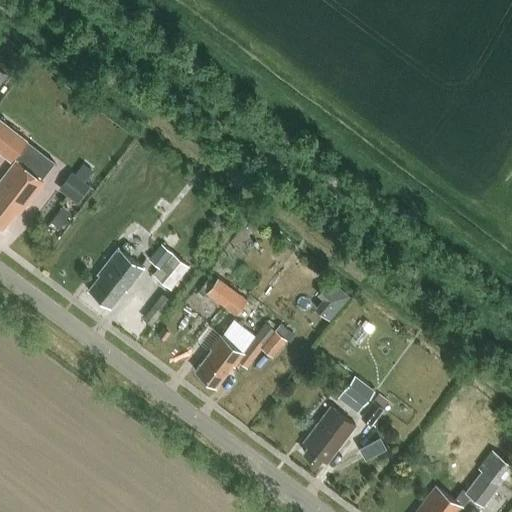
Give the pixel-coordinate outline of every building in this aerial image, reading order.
[(0,84),(9,72),(0,65),(0,84)] [(0,118),(0,149),(10,157),(25,138),(0,118)] [(0,225),(2,228),(16,210),(18,211),(42,180),(15,159),(0,178),(0,225)] [(159,267),(172,251),(161,243),(149,259),(159,267)] [(143,268),(131,258),(116,246),(98,269),(100,271),(86,288),(110,307),(124,289),(126,290),(143,268)] [(172,251),(159,267),(154,273),(171,287),(189,265),(172,251)] [(210,275),(199,291),(204,295),(207,292),(216,279),(210,275)] [(250,300),(221,278),(210,294),(239,315),(250,300)] [(331,297),(322,308),(332,316),(349,295),(330,280),(322,290),(331,297)] [(210,348),(193,369),(215,386),(233,365),(234,366),(238,360),(246,367),(262,347),(273,356),(287,339),(264,321),(241,350),(219,332),(208,346),(210,348)] [(365,404),(377,389),(358,375),(348,387),(341,382),(334,392),(339,396),(345,388),(365,404)] [(361,416),(371,424),(390,399),(380,391),(361,416)] [(328,460),(355,424),(331,405),(303,441),(307,444),(302,450),(318,463),(323,456),(328,460)] [(423,506),(418,511),(457,511),(471,493),(484,502),(511,464),(511,460),(493,447),(479,465),(483,468),(467,489),(464,486),(456,497),(437,483),(421,505),(423,506)]
